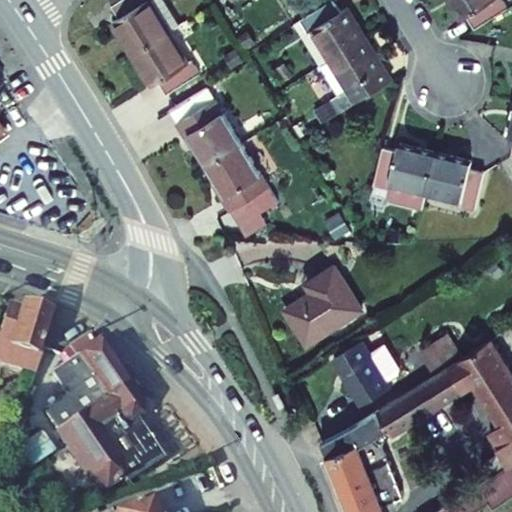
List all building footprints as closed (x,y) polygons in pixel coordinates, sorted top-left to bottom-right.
[(121,18),(115,22),(135,53),(169,31),(151,2),(154,0),(121,0),(113,5),(121,18)] [(164,0),(154,0),(151,2),(169,31),(180,25),(164,0)] [(310,32),(314,30),(332,59),(366,37),(348,8),(342,11),(335,0),(332,0),(306,16),(301,19),(310,32)] [(451,0),(463,19),(468,15),(476,28),(509,8),(504,0),(451,0)] [(295,23),(321,65),(332,59),(314,30),(310,32),(301,19),(295,23)] [(242,35),(251,49),(258,45),(249,30),(242,35)] [(161,81),(169,94),(202,73),(193,60),(189,63),(169,31),(135,53),(155,85),(161,81)] [(366,37),(332,59),(350,88),(340,94),(326,103),(334,116),(393,80),(366,37)] [(226,55),(234,67),(245,60),(237,48),(226,55)] [(332,59),(321,65),(340,94),(350,88),(332,59)] [(276,68),(284,81),(292,76),(284,63),(276,68)] [(195,141),(209,164),(244,143),(208,86),(170,110),(191,144),(195,141)] [(326,103),(319,107),(327,121),(334,116),(326,103)] [(220,190),(233,210),(254,197),(264,212),(280,201),(244,143),(209,164),(224,188),(220,190)] [(384,147),(375,184),(390,188),(392,182),(427,191),(436,152),(400,143),(398,150),(384,147)] [(473,161),(436,152),(427,191),(463,199),(461,205),(477,209),(486,171),(471,168),(473,161)] [(392,200),(423,208),(427,191),(392,182),(390,188),(375,184),(373,193),(388,196),(392,200)] [(254,197),(233,210),(248,235),(270,222),(254,197)] [(328,223),(337,237),(350,230),(341,215),(328,223)] [(320,245),(335,265),(336,264),(339,269),(347,264),(344,245),(320,245)] [(505,271),(496,261),(489,267),(499,277),(505,271)] [(335,265),(307,283),(313,294),(307,298),(306,296),(286,308),(308,344),(364,309),(339,269),(336,264),(335,265)] [(0,364),(3,365),(9,346),(35,354),(38,344),(48,312),(21,304),(18,314),(17,317),(5,313),(0,330),(0,364)] [(419,344),(434,367),(455,354),(440,330),(419,344)] [(434,367),(322,441),(351,511),(388,511),(387,509),(407,497),(382,435),(462,383),(508,458),(511,455),(511,371),(486,333),(455,354),(434,367)] [(108,485),(110,487),(123,478),(126,483),(158,461),(130,419),(139,413),(138,401),(145,396),(133,379),(128,383),(121,372),(119,374),(99,344),(96,345),(89,335),(63,352),(71,364),(54,375),(70,398),(47,413),(92,480),(106,486),(108,485)] [(334,357),(363,404),(392,386),(388,379),(400,372),(401,367),(386,343),(371,352),(363,339),(334,357)] [(3,365),(33,375),(43,346),(38,344),(35,354),(9,346),(3,365)] [(511,455),(508,458),(424,511),(460,511),(482,498),(487,505),(511,488),(511,455)] [(153,511),(149,502),(122,511),(153,511)]
